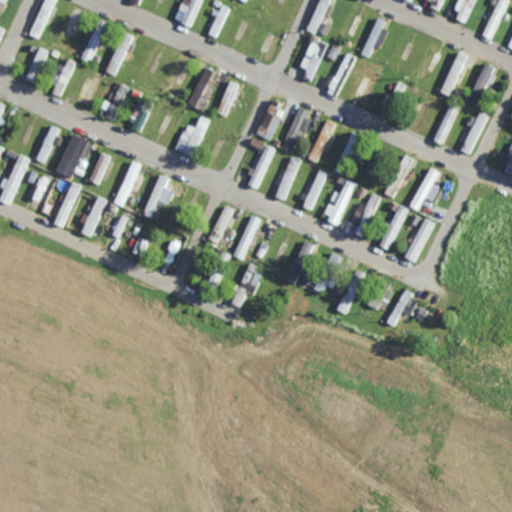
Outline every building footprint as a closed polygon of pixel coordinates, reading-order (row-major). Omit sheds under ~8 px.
[(0,0),(0,11),(3,2),(10,4),(11,0),(0,0)] [(45,0),(29,34),(39,38),(56,0),(45,0)] [(130,0),(129,4),(138,8),(141,0),(130,0)] [(160,0),(155,13),(164,17),(171,0),(160,0)] [(204,0),(188,0),(188,1),(194,3),(191,12),(183,8),(178,20),(195,26),(204,0)] [(464,0),(458,18),(471,23),(479,0),(464,0)] [(511,0),(501,0),(487,35),(495,39),(511,0)] [(221,14),(211,34),(220,38),(234,8),(225,4),(221,14)] [(389,20),(381,17),(366,55),(375,58),(389,20)] [(86,60),(95,63),(110,22),(101,19),(86,60)] [(0,48),(8,29),(0,25),(0,48)] [(110,73),(120,76),(131,46),(122,42),(110,73)] [(312,70),(323,45),(315,42),(305,66),(312,70)] [(39,48),(25,79),(34,84),(49,52),(39,48)] [(446,92),(455,96),(473,54),(464,50),(446,92)] [(55,93),(65,97),(78,61),(71,58),(65,75),(63,74),(55,93)] [(498,66),(488,62),(470,104),(480,108),(498,66)] [(190,104),(200,108),(217,71),(207,66),(190,104)] [(83,84),(78,99),(94,105),(105,74),(96,71),(91,86),(83,84)] [(222,113),(231,117),(244,84),(234,80),(222,113)] [(110,118),(118,121),(132,87),(124,84),(116,104),(108,100),(105,108),(112,111),(110,118)] [(387,116),(397,121),(410,91),(400,86),(387,116)] [(158,104),(144,99),(139,111),(144,113),(137,130),(146,133),(158,104)] [(12,105),(0,101),(0,102),(0,127),(1,124),(5,125),(12,105)] [(306,143),(316,120),(312,118),(315,111),(304,106),(286,148),(295,152),(300,140),(306,143)] [(439,141),(447,145),(463,110),(454,106),(439,141)] [(276,141),(286,116),(271,109),(261,134),(276,141)] [(493,114),(484,110),(467,151),(476,155),(493,114)] [(200,128),(191,124),(180,150),(198,157),(213,120),(205,116),(200,128)] [(340,122),(330,119),(314,159),(323,163),(340,122)] [(65,128),(57,125),(41,160),(49,163),(65,128)] [(339,172),(348,176),(365,135),(356,131),(339,172)] [(61,173),(78,179),(92,139),(75,133),(61,173)] [(268,151),(260,170),(258,169),(252,185),(262,189),(278,149),(256,140),(254,146),(268,151)] [(0,166),(8,148),(0,144),(0,166)] [(93,181),(102,186),(116,157),(107,153),(93,181)] [(9,177),(5,187),(10,188),(5,201),(16,205),(34,158),(25,155),(15,180),(9,177)] [(281,198),(290,200),(303,159),(294,157),(281,198)] [(424,211),(445,172),(436,167),(415,206),(424,211)] [(331,173),(323,170),(308,207),(316,210),(331,173)] [(157,219),(165,201),(173,205),(179,191),(170,188),(175,178),(165,174),(148,214),(157,219)] [(359,184),(351,180),(341,206),(333,203),(329,214),(337,217),(335,222),(342,225),(359,184)] [(59,224),(68,228),(85,186),(76,182),(59,224)] [(362,203),(357,222),(361,223),(358,233),(370,237),(382,196),(375,194),(372,205),(362,203)] [(86,233),(95,237),(111,200),(103,196),(86,233)] [(65,208),(67,200),(55,197),(52,204),(65,208)] [(139,209),(129,205),(111,246),(121,250),(139,209)] [(216,240),(224,243),(238,208),(229,205),(216,240)] [(385,246),(394,250),(413,209),(404,205),(385,246)] [(239,255),(248,260),(266,219),(257,215),(239,255)] [(438,223),(428,218),(412,258),(422,262),(438,223)] [(291,280),(301,285),(307,270),(311,272),(323,246),(308,240),(291,280)] [(260,272),(262,266),(254,263),(247,283),(262,289),(267,275),(260,272)] [(333,285),(339,288),(344,278),(330,270),(321,289),(329,293),(333,285)] [(214,283),(221,286),(226,275),(219,272),(214,283)] [(245,307),(253,290),(245,286),(237,303),(245,307)] [(419,292),(411,288),(394,323),(401,326),(419,292)]
